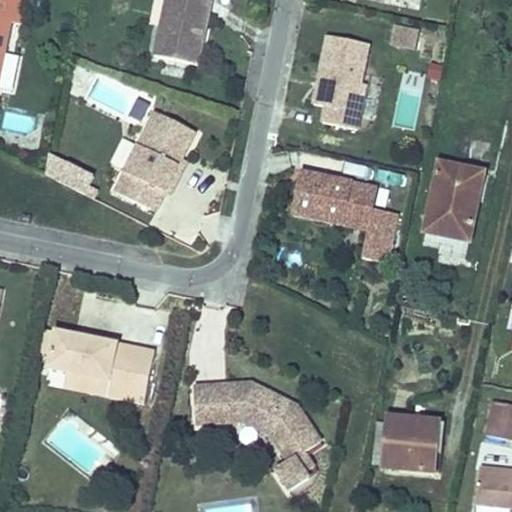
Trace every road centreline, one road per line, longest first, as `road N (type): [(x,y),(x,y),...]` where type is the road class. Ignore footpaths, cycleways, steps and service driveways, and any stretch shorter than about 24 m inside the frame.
road 1 (residential): [(0,240),(191,278),(215,271),(238,245),(288,0)]
road 2 (residential): [(511,167),(482,312)]
